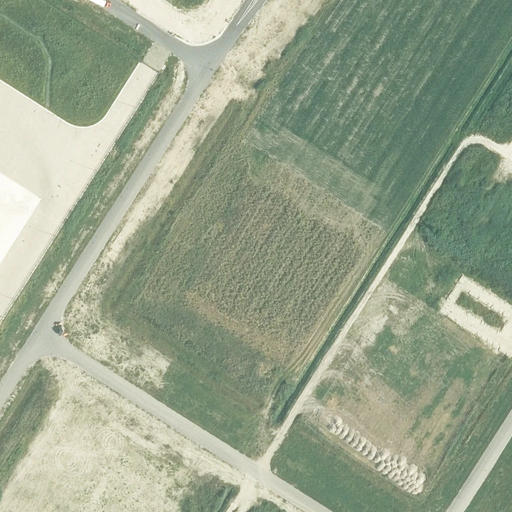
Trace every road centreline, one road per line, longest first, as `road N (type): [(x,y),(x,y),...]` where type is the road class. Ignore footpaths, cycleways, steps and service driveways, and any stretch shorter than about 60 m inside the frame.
road 1 (unclassified): [(40,336),(322,511)]
road 2 (unclassified): [(40,336),(208,65)]
road 3 (unclassified): [(208,65),(102,0)]
